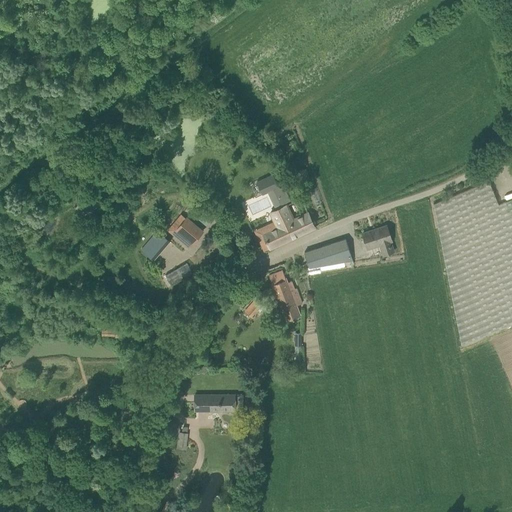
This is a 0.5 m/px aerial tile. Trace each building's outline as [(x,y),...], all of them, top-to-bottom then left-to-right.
[(381,185),(422,178),(404,80),(348,90),(351,106),(305,115),(320,201),(382,190),(381,185)] [(296,177),(301,175),(308,173),(306,168),(295,171),(296,177)] [(262,194),(278,186),(273,175),(257,182),(262,194)] [(511,324),(511,199),(499,205),(489,181),(434,204),(462,345),(511,324)] [(282,187),(276,190),(283,204),(286,202),(288,201),(282,187)] [(82,208),(94,210),(96,196),(83,195),(82,208)] [(263,234),(270,249),(315,228),(308,213),(294,220),(291,214),(275,222),(277,228),(263,234)] [(202,232),(187,219),(182,214),(169,231),(189,248),(202,232)] [(387,225),(362,233),(368,249),(380,245),(383,255),(394,251),(391,241),(392,241),(387,225)] [(353,260),(349,249),(346,239),(304,252),(309,267),(353,260)] [(328,444),(425,431),(401,255),(304,268),(318,372),(328,444)] [(284,274),(283,270),(269,275),(286,321),(300,316),(296,306),(302,304),(296,288),(294,289),(291,281),(287,282),(284,274)] [(255,299),(248,308),(244,311),(252,318),(262,306),(255,299)] [(102,327),(102,335),(120,335),(120,327),(102,327)] [(235,395),(195,395),(195,411),(235,411),(235,395)] [(187,438),(179,437),(177,448),(185,449),(187,438)]
